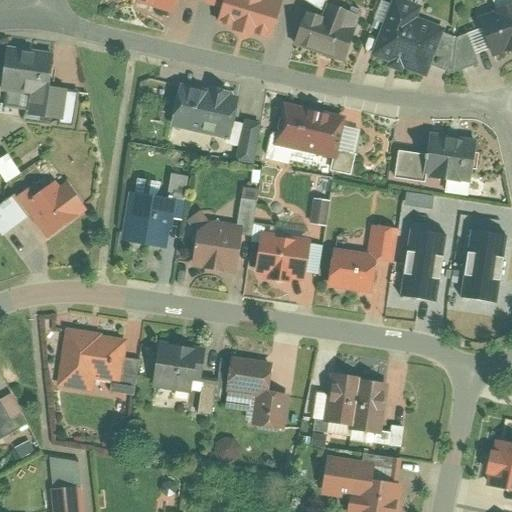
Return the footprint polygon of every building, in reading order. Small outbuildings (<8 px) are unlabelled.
[(140,0),(176,11),(179,0),(140,0)] [(209,0),(208,5),(226,11),(223,22),(277,39),(289,2),(282,0),(209,0)] [(428,7),(410,0),(396,0),(375,55),(430,75),(448,27),(424,18),(428,7)] [(328,18),(310,11),(298,46),(349,65),(366,16),(333,4),(328,18)] [(511,6),(483,17),(498,58),(511,52),(511,6)] [(52,88),(58,51),(8,43),(0,92),(0,93),(35,99),(32,113),(47,115),(52,88)] [(230,140),(234,141),(239,121),(244,98),(185,85),(175,128),(177,129),(195,133),(230,140)] [(69,91),(52,88),(47,115),(47,116),(64,118),(69,91)] [(82,93),(69,91),(64,118),(78,121),(82,93)] [(347,126),(350,116),(287,99),(275,143),(338,160),(340,152),(347,126)] [(243,147),(248,124),(239,121),(234,141),(230,140),(229,144),(243,147)] [(265,124),(249,121),(248,124),(243,147),(241,158),(257,162),(265,124)] [(365,130),(347,126),(340,152),(358,157),(365,130)] [(195,133),(177,129),(175,140),(193,144),(195,133)] [(475,183),(483,139),(436,131),(432,156),(428,175),(475,183)] [(428,175),(432,156),(404,151),(400,177),(427,182),(428,175)] [(358,157),(340,152),(338,160),(335,170),(353,174),(358,157)] [(13,153),(0,161),(0,163),(11,180),(24,171),(13,153)] [(192,175),(177,173),(173,195),(179,196),(189,198),(192,175)] [(37,182),(19,195),(33,214),(51,239),(92,210),(72,181),(65,186),(59,177),(42,189),(37,182)] [(173,195),(135,189),(126,240),(170,248),(175,216),(179,196),(173,195)] [(33,214),(19,195),(0,208),(0,222),(7,232),(33,214)] [(179,196),(175,216),(185,218),(189,198),(179,196)] [(317,200),(314,223),(331,225),(334,202),(317,200)] [(239,272),(248,224),(218,218),(204,229),(197,264),(239,272)] [(366,254),(335,249),(328,292),(374,299),(379,266),(391,268),(397,231),(370,227),(366,254)] [(318,236),(267,229),(262,272),(312,279),(318,236)] [(410,299),(437,302),(445,234),(419,231),(410,299)] [(495,303),(506,236),(470,231),(460,298),(495,303)] [(127,357),(130,336),(70,327),(61,387),(99,393),(101,377),(116,379),(124,380),(127,357)] [(211,349),(164,339),(155,386),(196,394),(199,380),(205,381),(211,349)] [(278,361),(233,354),(228,392),(259,396),(255,423),(290,428),(295,392),(274,389),(278,361)] [(141,359),(127,357),(124,380),(116,379),(114,389),(136,392),(141,359)] [(364,377),(336,373),(333,392),(329,420),(357,424),(364,377)] [(391,380),(364,377),(357,424),(384,428),(391,380)] [(220,384),(207,381),(201,411),(214,414),(220,384)] [(329,420),(333,392),(321,390),(317,419),(329,420)] [(14,393),(0,400),(0,431),(2,435),(29,421),(14,393)] [(406,426),(395,425),(395,431),(394,434),(393,444),(403,445),(406,426)] [(393,444),(394,434),(395,431),(386,430),(385,433),(380,432),(379,442),(393,444)] [(511,488),(511,441),(500,439),(491,484),(511,488)] [(403,511),(410,480),(385,475),(387,464),(334,454),(326,492),(361,499),(358,511),(403,511)] [(56,487),(57,511),(86,511),(84,485),(56,487)]
